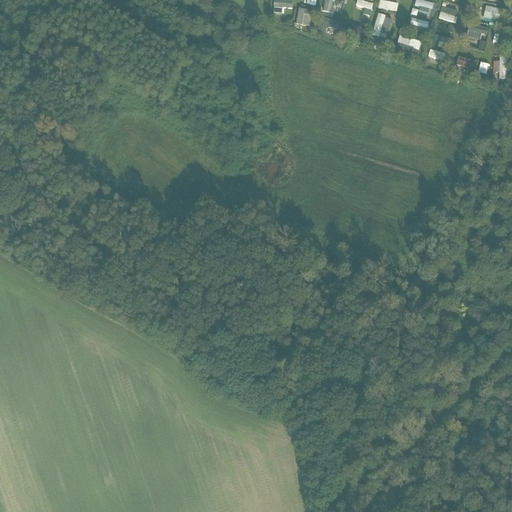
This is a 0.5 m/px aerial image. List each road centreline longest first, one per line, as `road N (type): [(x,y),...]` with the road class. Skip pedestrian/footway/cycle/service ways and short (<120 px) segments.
road 1 (track): [(350,511),(511,356)]
road 2 (track): [(265,0),(279,107),(292,132)]
